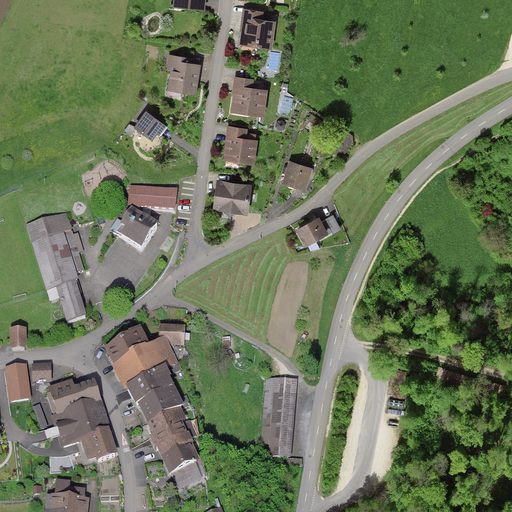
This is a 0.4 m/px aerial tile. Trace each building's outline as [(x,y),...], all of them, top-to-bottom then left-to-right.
[(173,0),(173,8),(205,11),(205,0),(173,0)] [(241,32),(239,46),(272,50),(277,15),(267,14),(266,20),(263,20),(264,11),(243,8),(240,32),(241,32)] [(171,69),(167,91),(196,95),(201,65),(188,63),(189,58),(169,55),(167,68),(171,69)] [(233,96),(231,113),(264,118),(268,90),(253,88),(254,79),(234,77),(232,96),(233,96)] [(135,127),(134,128),(135,129),(152,142),(158,135),(160,136),(167,127),(146,112),(135,127)] [(134,128),(135,127),(129,124),(124,131),(130,136),(135,129),(134,128)] [(228,126),(223,161),(255,166),(258,141),(255,140),(256,134),(248,133),(248,129),(228,126)] [(289,161),(282,184),(306,191),(313,168),(289,161)] [(252,185),(217,180),(213,211),(225,212),(236,214),(248,216),(252,185)] [(130,184),(128,204),(175,210),(178,188),(130,184)] [(158,221),(131,205),(121,220),(120,222),(122,223),(117,231),(142,247),(158,221)] [(67,213),(26,224),(47,290),(56,286),(60,298),(67,321),(87,314),(76,279),(79,278),(77,272),(85,269),(79,252),(73,234),(72,229),(67,213)] [(326,219),(322,222),(329,235),(333,232),(334,235),(342,230),(333,215),(326,219)] [(306,248),(329,235),(322,222),(319,217),(296,230),(306,248)] [(120,222),(121,220),(117,218),(111,228),(116,232),(117,231),(122,223),(120,222)] [(78,232),(73,234),(79,252),(84,250),(78,232)] [(56,286),(47,290),(50,301),(60,298),(56,286)] [(160,323),(159,337),(165,334),(170,344),(184,345),(186,325),(160,323)] [(141,325),(104,344),(114,363),(112,364),(124,389),(128,387),(126,383),(166,363),(168,366),(178,360),(170,344),(165,334),(159,337),(150,342),(141,325)] [(9,327),(10,348),(27,347),(27,327),(9,327)] [(27,363),(5,366),(10,401),(31,398),(27,363)] [(51,363),(32,363),(33,382),(52,381),(51,363)] [(172,374),(168,366),(166,363),(126,383),(128,387),(135,402),(137,401),(173,383),(174,382),(170,374),(172,374)] [(72,378),(48,386),(50,391),(57,412),(58,414),(101,399),(95,377),(74,384),(72,378)] [(297,379),(266,377),(261,443),(270,444),(269,455),(292,456),(297,379)] [(184,404),(173,383),(137,401),(147,421),(181,405),(184,404)] [(53,413),(57,412),(50,391),(47,393),(53,413)] [(119,451),(101,399),(58,414),(52,416),(62,448),(82,441),(88,459),(95,457),(96,459),(119,451)] [(48,425),(39,404),(33,407),(42,428),(48,425)] [(181,405),(147,421),(153,434),(150,435),(155,447),(157,447),(161,455),(192,441),(192,442),(194,441),(192,437),(197,435),(190,420),(188,421),(181,405)] [(192,441),(161,455),(169,472),(170,472),(195,461),(200,458),(192,442),(192,441)] [(203,479),(195,461),(170,472),(178,489),(203,479)] [(57,478),(55,493),(85,497),(86,487),(70,485),(71,480),(57,478)] [(41,485),(32,487),(34,494),(43,492),(41,485)] [(55,493),(51,493),(51,494),(45,493),(43,511),(88,511),(90,497),(85,497),(55,493)]
